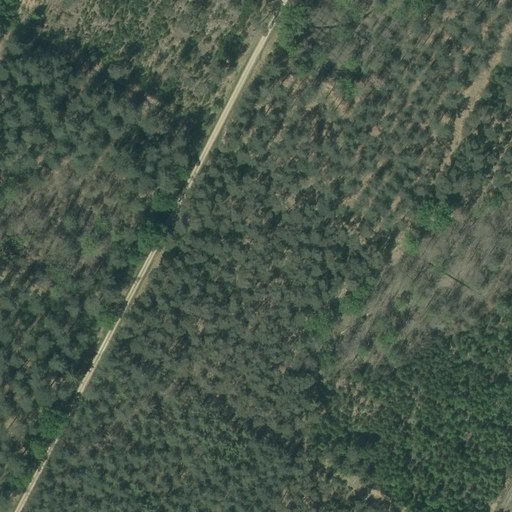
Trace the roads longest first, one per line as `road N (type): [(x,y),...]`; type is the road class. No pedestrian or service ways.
road 1 (track): [(15,511),(208,141)]
road 2 (track): [(208,141),(283,0)]
